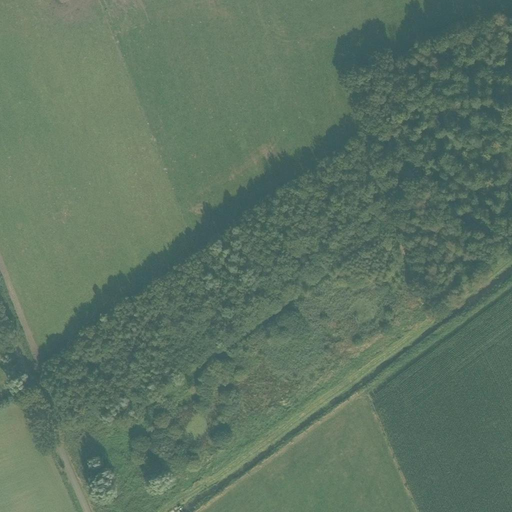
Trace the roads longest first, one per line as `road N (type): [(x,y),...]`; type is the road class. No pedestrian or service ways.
road 1 (track): [(47,367),(100,372),(127,399),(146,405),(384,234),(412,212),(394,138),(404,101),(442,63),(442,53),(511,27)]
road 2 (unclassified): [(85,511),(0,311)]
